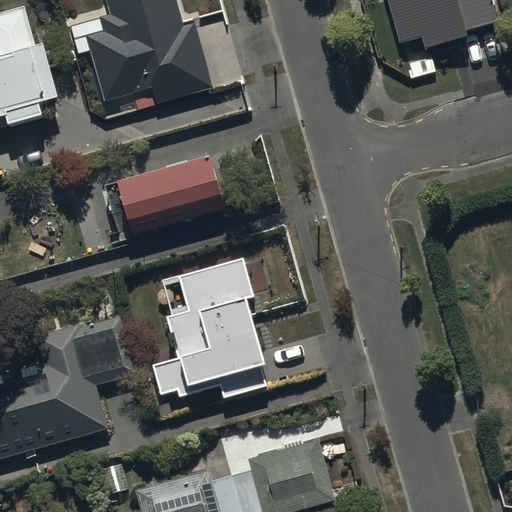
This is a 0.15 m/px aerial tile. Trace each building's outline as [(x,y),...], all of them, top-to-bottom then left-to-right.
[(186,29),(177,0),(109,0),(114,18),(104,21),(107,34),(89,39),(108,105),(155,92),(160,108),(215,92),(196,26),(186,29)] [(397,0),(410,49),(500,26),(492,0),(397,0)] [(0,131),(13,128),(14,131),(44,123),(41,111),(61,105),(47,52),(38,54),(26,12),(0,18),(0,131)] [(230,218),(213,161),(109,192),(127,249),(230,218)] [(506,369),(498,371),(511,414),(511,248),(511,249),(511,250),(477,261),(487,293),(483,294),(506,369)] [(270,392),(265,376),(269,375),(250,306),(258,304),(246,262),(179,280),(190,318),(170,324),(181,363),(155,371),(163,401),(180,396),(183,403),(224,391),(227,404),(270,392)] [(0,466),(110,434),(98,392),(142,379),(125,321),(82,334),(82,330),(38,343),(45,369),(0,382),(0,466)] [(212,475),(138,496),(142,511),(309,511),(338,504),(322,445),(252,465),(255,477),(215,488),(212,475)] [(123,461),(103,467),(110,493),(130,488),(123,461)]
